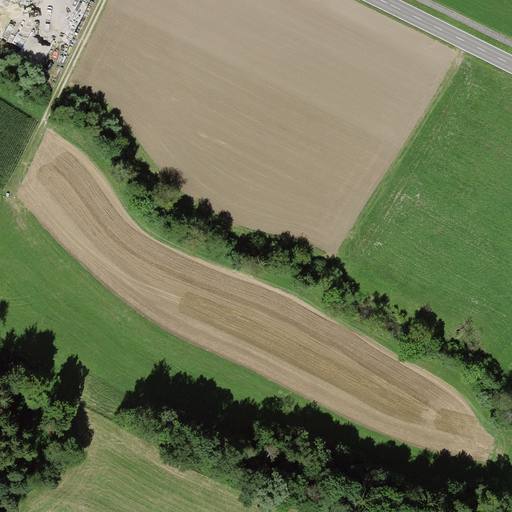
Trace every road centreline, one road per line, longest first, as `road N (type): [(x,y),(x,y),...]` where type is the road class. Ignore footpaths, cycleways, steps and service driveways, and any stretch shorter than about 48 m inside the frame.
road 1 (track): [(27,163),(102,0)]
road 2 (primary): [(380,0),(511,64)]
